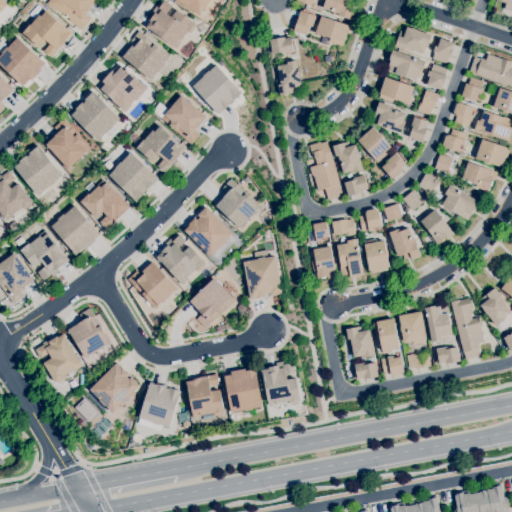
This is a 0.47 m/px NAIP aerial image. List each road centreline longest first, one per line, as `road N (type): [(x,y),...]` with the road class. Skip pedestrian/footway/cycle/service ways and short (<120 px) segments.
road 1 (secondary): [(91,511),(511,431)]
road 2 (secondary): [(511,405),(175,469)]
road 3 (residential): [(0,342),(105,277),(228,154)]
road 4 (residential): [(333,304),(409,287),(496,229),(511,188)]
road 5 (residential): [(105,277),(150,356),(188,357),(271,333)]
road 6 (residential): [(0,141),(41,111),(135,0)]
road 7 (tertiary): [(0,360),(91,511)]
road 8 (residential): [(297,120),(360,85),(388,0)]
road 9 (residential): [(511,40),(391,0)]
